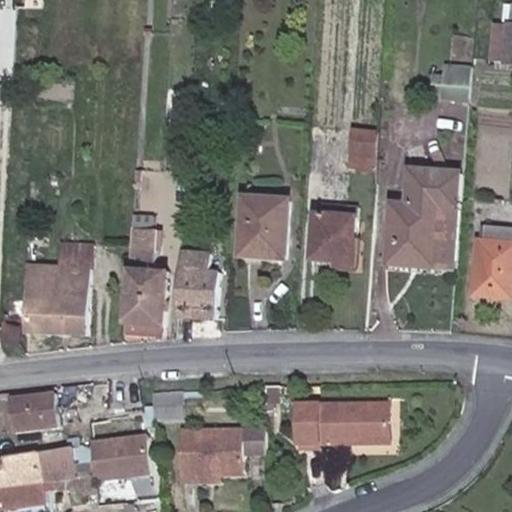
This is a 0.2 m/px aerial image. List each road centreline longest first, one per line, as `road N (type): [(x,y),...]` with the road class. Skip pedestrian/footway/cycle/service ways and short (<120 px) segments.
road 1 (unclassified): [(511,366),(110,364),(0,385)]
road 2 (residential): [(365,511),(442,481),(479,447),(511,375)]
